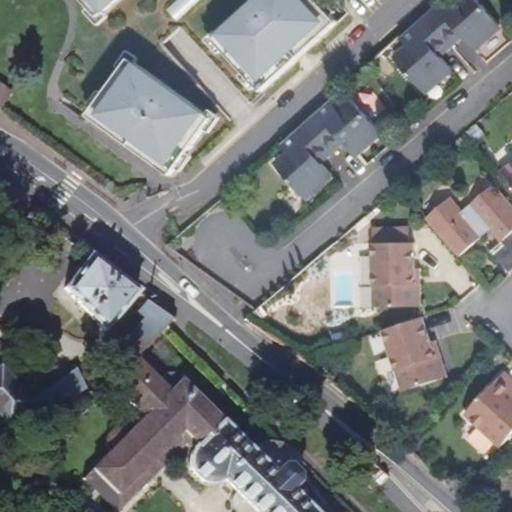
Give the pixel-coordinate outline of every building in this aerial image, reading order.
[(119,0),(83,0),(100,18),(119,0)] [(259,0),(215,41),(263,93),(298,60),(306,53),(338,23),(317,0),(259,0)] [(453,0),(443,0),(425,17),(449,43),(460,33),(464,38),(474,49),(500,25),(477,0),(463,0),(458,5),(453,0)] [(449,43),(425,17),(413,28),(401,38),(410,48),(396,60),(425,92),(452,68),(442,58),(438,53),(449,43)] [(453,48),(464,38),(460,33),(449,43),(453,48)] [(449,43),(438,53),(442,58),(453,48),(449,43)] [(130,60),(89,117),(128,145),(136,150),(172,177),(213,120),(130,60)] [(0,84),(0,107),(11,93),(0,84)] [(330,101),(306,123),(330,150),(341,140),(345,145),(355,155),(381,131),(353,100),(339,111),(330,101)] [(330,150),(306,123),(282,145),(291,155),(277,167),(306,199),(332,175),(323,165),(319,160),(330,150)] [(334,155),(345,145),(341,140),(330,150),(334,155)] [(319,160),(323,165),(334,155),(330,150),(319,160)] [(511,165),(502,174),(511,185),(511,165)] [(511,206),(494,185),(463,212),(451,198),(427,218),(460,257),(491,230),(502,242),(511,253),(511,206)] [(511,273),(511,253),(502,242),(490,252),(510,275),(511,273)] [(416,269),(415,243),(374,245),(376,308),(417,307),(416,269)] [(89,255),(64,289),(102,330),(109,323),(137,291),(89,255)] [(174,317),(147,298),(137,311),(144,317),(161,331),(174,317)] [(161,331),(144,317),(123,339),(139,354),(161,331)] [(432,342),(424,318),(384,331),(404,391),(444,378),(432,342)] [(449,377),(436,341),(432,342),(444,378),(449,377)] [(273,472),(180,380),(168,392),(134,358),(110,384),(112,385),(144,417),(83,478),(117,511),(190,438),(197,445),(192,450),(189,457),(189,464),(190,471),(194,476),(201,481),(208,483),(215,482),(221,479),(234,492),(254,511),(314,511),(292,489),(299,481),(299,473),(289,464),(280,465),(273,472)] [(0,367),(0,415),(7,424),(30,402),(0,367)] [(511,377),(506,372),(466,415),(501,447),(511,435),(511,377)] [(65,405),(55,383),(33,400),(30,402),(7,424),(9,426),(9,425),(20,437),(44,416),(65,405)] [(185,443),(192,450),(197,445),(190,438),(185,443)]
